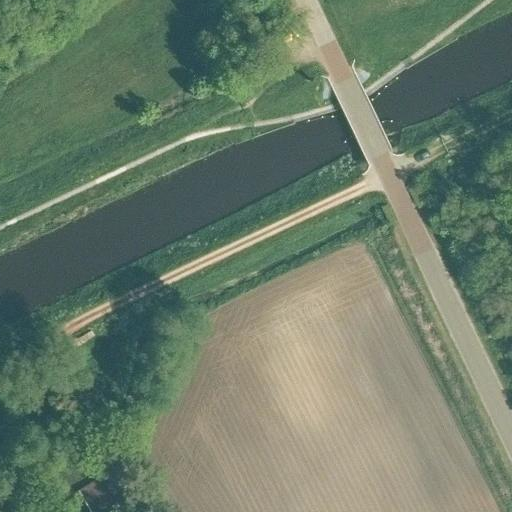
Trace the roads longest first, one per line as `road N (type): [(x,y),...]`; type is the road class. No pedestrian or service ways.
road 1 (track): [(511,114),(48,334),(34,352)]
road 2 (tertiary): [(511,436),(305,0)]
